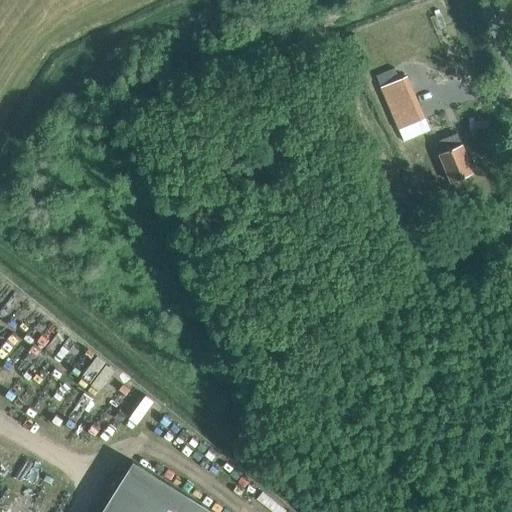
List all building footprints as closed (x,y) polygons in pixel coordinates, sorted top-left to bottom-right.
[(418,96),(417,94),(409,76),(385,87),(393,105),(394,106),(418,96)] [(394,106),(393,105),(390,107),(400,132),(444,114),(434,88),(417,94),(418,96),(394,106)] [(466,128),(465,140),(477,141),(478,129),(479,129),(479,118),(469,118),(468,128),(466,128)] [(458,146),(455,139),(436,147),(450,182),(473,173),(461,144),(458,146)] [(211,511),(133,463),(102,511),(211,511)] [(35,502),(44,508),(58,485),(48,479),(35,502)]
